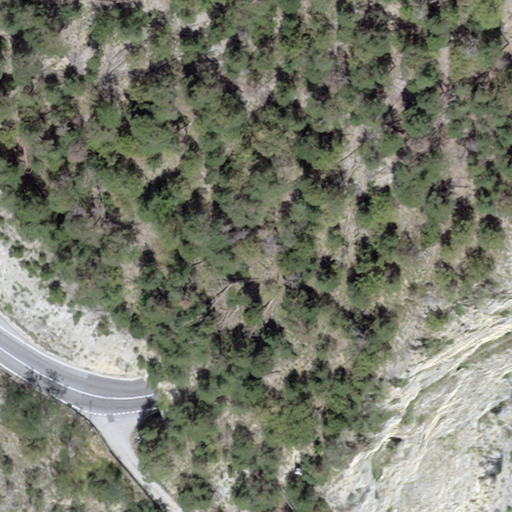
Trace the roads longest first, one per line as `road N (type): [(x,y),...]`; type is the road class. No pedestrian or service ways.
road 1 (secondary): [(0,347),(74,389),(143,396),(268,358),(398,302),(511,239)]
road 2 (track): [(109,398),(115,442),(172,511)]
